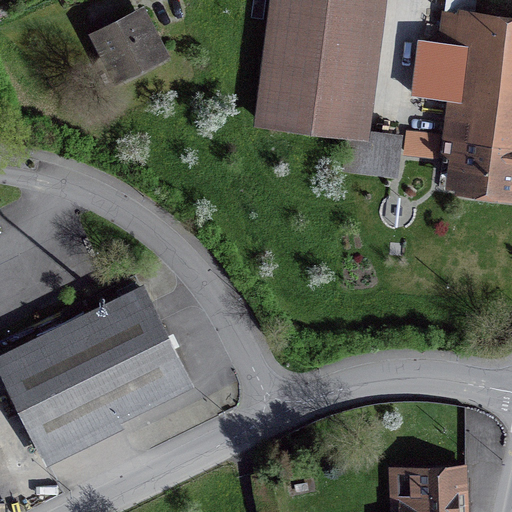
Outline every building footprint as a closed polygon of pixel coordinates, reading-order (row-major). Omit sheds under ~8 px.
[(348,133),(365,0),(273,0),(258,121),(348,133)] [(508,196),(511,166),(511,20),(444,12),(440,44),(422,42),(416,91),(434,93),(450,95),(438,187),(508,196)] [(148,35),(138,16),(98,37),(117,73),(152,54),(144,37),(148,35)] [(349,133),(345,169),(392,175),(396,138),(349,133)] [(406,133),(404,153),(434,156),(437,136),(406,133)] [(186,381),(142,291),(0,360),(0,367),(42,452),(186,381)] [(392,472),(393,511),(456,511),(456,502),(455,472),(464,472),(464,469),(392,472)]
